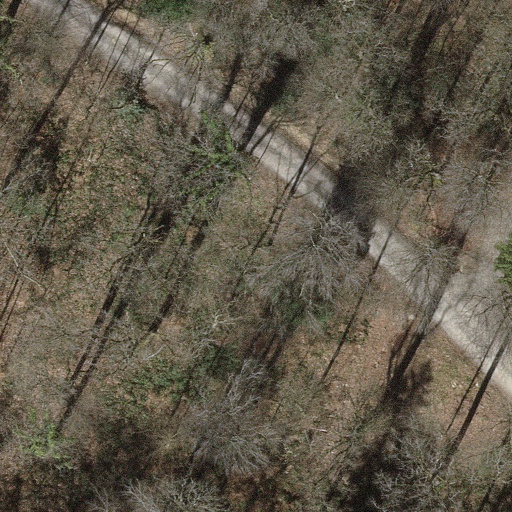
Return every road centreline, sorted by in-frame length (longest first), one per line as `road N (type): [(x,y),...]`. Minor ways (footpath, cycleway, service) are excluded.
road 1 (track): [(511,363),(472,316),(219,113),(59,0)]
road 2 (track): [(472,316),(511,179)]
